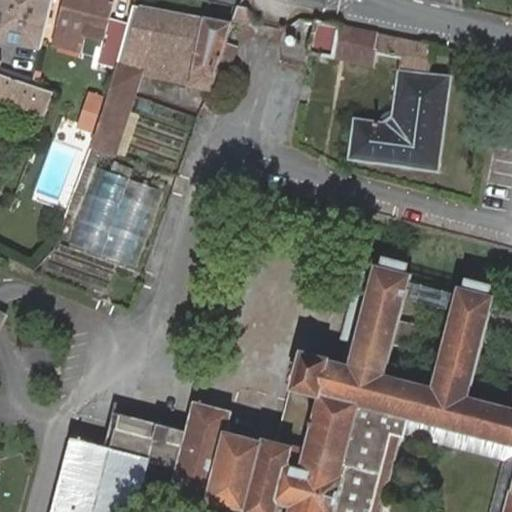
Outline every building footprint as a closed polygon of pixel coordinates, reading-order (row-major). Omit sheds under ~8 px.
[(53,0),(0,0),(0,2),(0,43),(42,49),(53,0)] [(98,63),(116,68),(129,24),(111,20),(116,0),(65,0),(56,36),(62,38),(64,30),(100,39),(97,47),(102,48),(98,63)] [(97,132),(94,142),(126,154),(154,76),(192,84),(192,86),(213,90),(220,70),(229,73),(237,48),(228,45),(230,39),(234,26),(134,5),(129,24),(116,68),(107,97),(103,113),(97,132)] [(249,8),(238,5),(236,17),(256,22),(249,8)] [(341,25),(316,21),(310,53),(335,58),(341,25)] [(341,25),(335,58),(373,65),(375,53),(379,33),(341,25)] [(62,38),(97,47),(100,39),(64,30),(62,38)] [(435,45),(379,33),(375,53),(401,59),(395,117),(385,122),(356,118),(350,159),(439,171),(452,77),(430,71),(435,45)] [(0,72),(3,62),(0,61),(0,100),(43,115),(52,93),(0,74),(0,72)] [(88,92),(83,105),(103,113),(107,97),(88,92)] [(46,116),(52,93),(43,115),(46,116)] [(103,113),(83,105),(77,127),(96,133),(97,132),(103,113)] [(135,268),(161,190),(93,167),(67,246),(135,268)] [(264,439),(263,441),(228,432),(233,412),(195,402),(187,431),(183,447),(117,430),(112,449),(73,439),(54,511),(136,511),(149,461),(177,467),(166,511),(229,511),(230,508),(244,511),(511,511),(511,407),(471,397),(496,296),(490,295),(493,285),(467,278),(464,288),(460,287),(433,387),(389,375),(394,346),(411,350),(416,325),(400,323),(406,302),(416,305),(419,293),(409,291),(413,275),(408,273),(410,264),(384,257),(381,266),(378,265),(350,365),(303,353),(294,389),(295,389),(281,443),(264,439)] [(121,414),(117,430),(183,447),(187,431),(121,414)]
